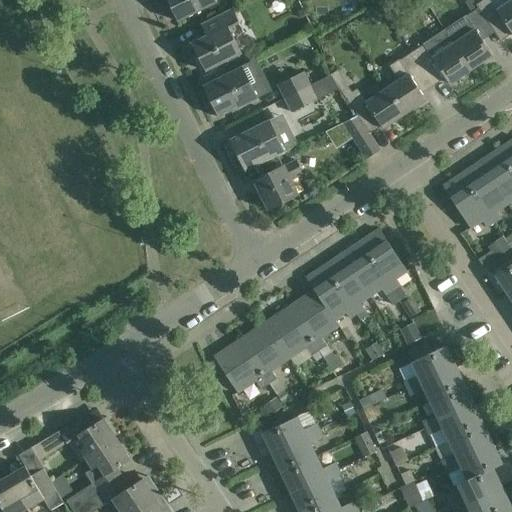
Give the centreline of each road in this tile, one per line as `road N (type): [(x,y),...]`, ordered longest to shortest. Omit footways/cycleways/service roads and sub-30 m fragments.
road 1 (residential): [(252,264),(121,0)]
road 2 (residential): [(511,344),(393,173)]
road 3 (residential): [(222,511),(116,353)]
road 4 (residential): [(252,264),(393,173)]
road 5 (residential): [(116,353),(252,264)]
road 6 (residential): [(393,173),(511,91)]
road 7 (residential): [(0,422),(116,353)]
